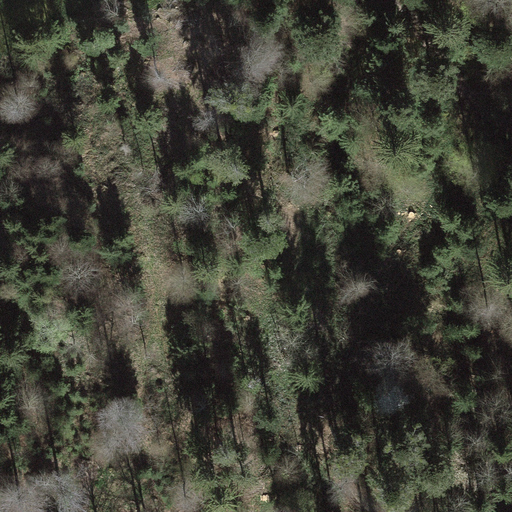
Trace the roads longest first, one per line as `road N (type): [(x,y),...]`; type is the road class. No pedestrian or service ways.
road 1 (track): [(178,511),(191,480),(156,281)]
road 2 (track): [(511,124),(479,106),(453,78),(399,0)]
